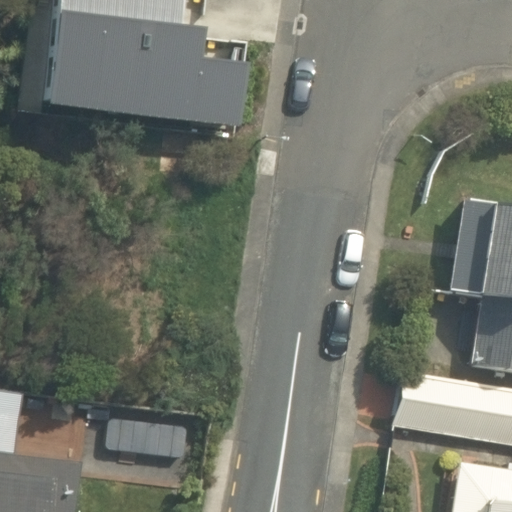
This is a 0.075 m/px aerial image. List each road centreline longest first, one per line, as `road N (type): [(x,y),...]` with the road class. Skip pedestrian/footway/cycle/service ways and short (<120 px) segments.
road 1 (unclassified): [(274,511),(356,0)]
road 2 (residential): [(383,0),(511,18)]
